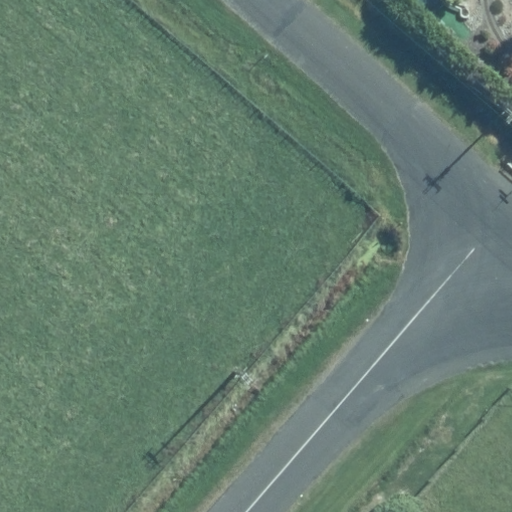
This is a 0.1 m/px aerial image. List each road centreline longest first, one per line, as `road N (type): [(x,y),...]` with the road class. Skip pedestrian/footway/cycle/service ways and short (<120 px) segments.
road 1 (unclassified): [(511,252),(408,337),(245,511)]
road 2 (unclassified): [(511,223),(273,0)]
